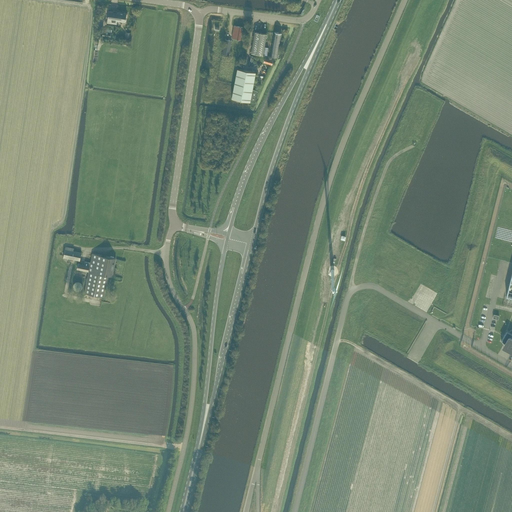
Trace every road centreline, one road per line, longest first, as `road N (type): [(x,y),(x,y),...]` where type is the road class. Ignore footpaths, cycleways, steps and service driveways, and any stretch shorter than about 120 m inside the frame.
road 1 (unclassified): [(258,464),(331,177),(405,0)]
road 2 (unclassified): [(168,511),(194,366),(193,328),(167,274),(176,222)]
road 3 (primary): [(251,243),(282,134),(332,9)]
road 4 (primary): [(332,9),(251,163),(228,233)]
road 5 (track): [(330,285),(277,511)]
road 6 (primary): [(194,465),(251,243)]
road 7 (primary): [(226,242),(194,465)]
road 8 (secondary): [(176,222),(196,14)]
